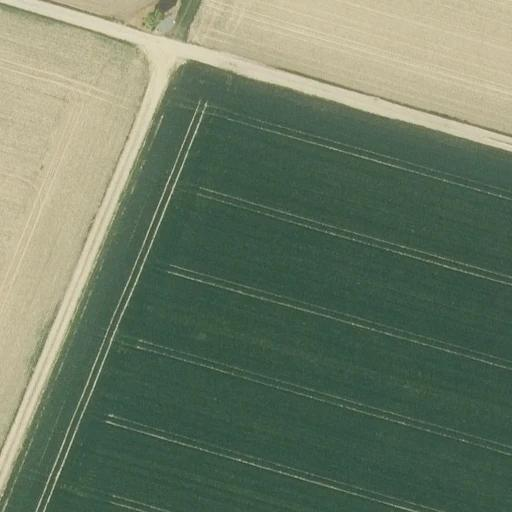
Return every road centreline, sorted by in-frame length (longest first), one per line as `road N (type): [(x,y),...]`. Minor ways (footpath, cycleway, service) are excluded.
road 1 (track): [(511,150),(0,2)]
road 2 (track): [(0,477),(175,55)]
